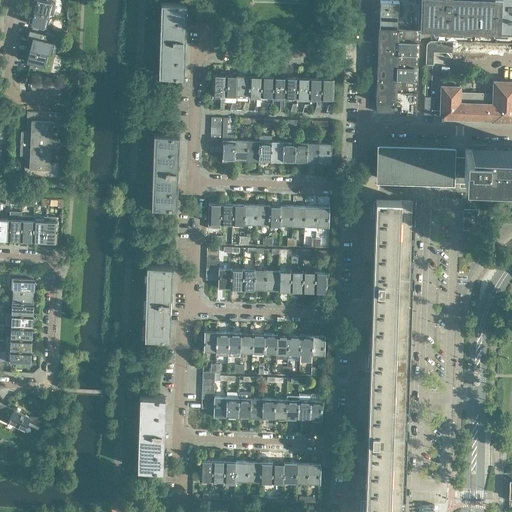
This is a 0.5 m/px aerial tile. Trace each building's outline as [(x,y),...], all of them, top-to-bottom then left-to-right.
[(46,0),(33,0),(31,10),(49,15),(52,2),(46,0)] [(380,0),(379,27),(398,28),(399,1),(388,0),(380,0)] [(511,0),(402,0),(401,27),(424,28),(511,31),(511,0)] [(187,33),(185,33),(186,3),(186,2),(185,2),(182,2),(181,2),(161,1),(159,74),(175,75),(183,75),(184,44),(187,44),(187,33)] [(46,26),(49,15),(31,10),(28,23),(33,24),(33,25),(34,25),(32,29),(32,30),(46,33),(47,27),(46,26)] [(416,113),(417,91),(419,29),(398,28),(379,27),(376,101),(376,102),(377,102),(394,103),(400,103),(400,112),(416,113)] [(44,38),(46,33),(32,30),(31,35),(32,36),(29,48),(47,52),(50,40),(44,38)] [(433,52),(446,52),(447,41),(432,41),(431,41),(430,41),(429,42),(428,42),(428,43),(427,43),(427,44),(427,45),(426,46),(426,64),(433,64),(433,52)] [(44,64),(47,52),(29,48),(26,61),(32,62),(30,67),(44,71),(45,65),(44,64)] [(260,99),(260,95),(261,76),(261,73),(257,73),(256,76),(249,76),(249,75),(248,98),(248,99),(260,99)] [(224,93),(225,74),(225,75),(214,75),(214,74),(213,74),(212,97),(221,97),(221,109),(224,109),(225,93),(224,93)] [(236,94),(237,75),(225,75),(225,74),(224,93),(225,93),(236,94)] [(284,96),(285,77),(285,76),(285,74),(283,74),(283,75),(281,75),(280,77),(273,77),(273,76),(272,95),(273,95),(273,99),(281,99),(281,111),(284,111),(285,96),(284,96)] [(297,77),(296,96),(296,100),(308,101),(308,96),(309,77),(309,74),(305,74),(304,78),(297,77)] [(248,98),(249,75),(249,76),(237,75),(236,94),(236,98),(248,98)] [(272,95),(273,76),(273,77),(261,76),(260,95),(272,95)] [(296,96),(297,77),(285,77),(284,96),(285,96),(296,96)] [(320,97),(321,78),(309,78),(309,77),(308,96),(320,97)] [(321,78),(320,97),(333,97),(333,98),(334,78),(333,78),(333,79),(321,78)] [(511,81),(494,80),(493,93),(459,92),(459,86),(441,85),(440,117),(492,119),(492,120),(511,120),(511,81)] [(433,114),(433,113),(434,96),(431,96),(431,82),(425,82),(424,114),(433,114)] [(394,112),(394,103),(377,102),(376,112),(394,112)] [(61,162),(54,162),(51,162),(51,151),(61,152),(62,138),(52,138),(52,127),(62,128),(63,112),(27,111),(26,131),(22,131),(20,155),(25,155),(24,168),(29,168),(29,175),(60,177),(61,162)] [(179,133),(173,133),(154,132),(151,205),(172,206),(176,206),(177,175),(179,175),(180,164),(178,164),(179,134),(179,133)] [(234,159),(235,140),(223,140),(223,139),(222,139),(222,145),(222,151),(222,159),(223,159),(223,158),(234,159)] [(246,160),(247,140),(247,141),(235,140),(234,159),(235,159),(246,159),(246,160)] [(258,160),(259,140),(259,141),(247,141),(247,140),(246,160),(247,160),(247,159),(258,159),(258,160)] [(270,160),(271,141),(259,141),(259,140),(258,160),(259,160),(259,159),(270,160)] [(282,161),(283,141),(283,142),(271,141),(270,160),(271,160),(282,160),(282,161)] [(294,161),(295,142),(283,142),(283,141),(282,161),(283,161),(283,160),(294,161)] [(306,162),(307,142),(307,143),(295,142),(294,161),(295,161),(306,161),(306,162)] [(318,162),(319,142),(319,143),(307,143),(307,142),(306,162),(307,162),(307,161),(318,161),(318,162)] [(319,142),(318,162),(319,162),(319,161),(330,162),(330,163),(331,163),(332,143),(331,143),(319,143),(319,142)] [(427,180),(427,179),(434,180),(435,180),(442,180),(443,180),(450,180),(451,180),(452,148),(451,148),(451,149),(444,148),(436,148),(428,148),(420,148),(420,147),(420,148),(412,147),(404,147),(396,147),(388,147),(388,146),(380,146),(378,178),(379,178),(386,178),(387,178),(394,178),(394,179),(395,179),(395,178),(402,179),(403,179),(410,179),(411,179),(411,178),(418,179),(419,179),(426,179),(426,180),(427,180)] [(511,150),(467,149),(465,149),(464,158),(465,158),(465,159),(464,159),(464,167),(464,181),(494,182),(494,181),(501,182),(502,182),(509,182),(511,182),(511,150)] [(408,307),(408,304),(408,300),(409,300),(409,299),(408,299),(409,290),(409,289),(408,289),(409,280),(409,279),(409,270),(410,270),(410,269),(409,269),(409,262),(410,262),(410,252),(410,245),(410,244),(411,235),(411,234),(411,227),(411,226),(411,217),(411,209),(412,209),(411,209),(412,200),(412,199),(411,199),(405,199),(404,199),(397,199),(392,199),(392,198),(378,198),(378,208),(378,207),(377,208),(378,208),(378,215),(377,215),(377,216),(378,216),(377,225),(377,226),(377,233),(377,234),(377,243),(376,243),(377,243),(376,251),(376,260),(376,261),(376,268),(375,268),(375,269),(376,269),(375,278),(375,279),(375,288),(375,289),(375,298),(374,298),(375,298),(375,306),(374,306),(375,306),(374,315),(374,316),(374,323),(374,324),(374,333),(373,333),(373,334),(374,334),(373,341),(373,351),(373,358),(372,358),(372,359),(373,360),(372,369),(372,376),(372,377),(372,386),(371,386),(371,387),(372,387),(372,394),(371,394),(371,395),(372,395),(371,404),(371,412),(371,421),(370,421),(370,422),(371,422),(370,429),(370,430),(370,439),(370,440),(370,449),(369,449),(369,450),(370,450),(369,459),(369,467),(369,476),(368,476),(368,477),(369,477),(368,484),(368,485),(368,494),(368,495),(368,502),(367,502),(367,503),(368,503),(367,511),(400,511),(401,504),(401,503),(402,496),(402,495),(402,486),(402,477),(403,470),(403,469),(403,460),(403,459),(403,451),(403,450),(403,441),(404,441),(404,440),(403,440),(403,433),(404,433),(404,430),(404,423),(404,413),(405,413),(404,413),(405,406),(405,405),(405,396),(405,395),(405,388),(405,387),(406,378),(405,378),(405,370),(406,370),(406,361),(406,360),(407,352),(407,343),(407,342),(407,335),(407,334),(407,325),(408,325),(408,324),(407,324),(408,317),(408,307)] [(220,222),(221,203),(209,203),(209,202),(208,202),(208,222),(209,221),(220,222)] [(232,223),(233,203),(233,204),(221,203),(220,222),(221,222),(232,222),(232,223)] [(244,223),(245,204),(233,204),(233,203),(232,223),(232,222),(244,223)] [(256,224),(257,204),(257,205),(245,204),(244,223),(256,223),(256,224)] [(268,224),(269,204),(269,205),(257,205),(257,204),(256,224),(256,223),(268,223),(268,224)] [(280,224),(281,205),(269,205),(269,204),(268,224),(268,223),(280,224)] [(292,225),(293,205),(293,206),(281,205),(280,224),(292,224),(292,225)] [(304,225),(305,206),(293,206),(293,205),(292,225),(292,224),(304,225)] [(316,226),(317,206),(317,207),(305,206),(304,225),(316,225),(316,226)] [(317,206),(316,226),(316,225),(328,226),(329,226),(329,206),(329,207),(317,207),(317,206)] [(463,229),(467,229),(477,229),(477,209),(463,209),(463,229)] [(0,236),(9,237),(10,218),(0,217),(0,236)] [(21,238),(22,219),(10,218),(9,237),(21,238)] [(33,238),(34,219),(22,219),(21,238),(33,238)] [(44,239),(45,220),(34,219),(33,238),(44,239)] [(58,220),(45,220),(44,239),(57,239),(58,220)] [(144,336),(161,337),(169,337),(170,306),(172,306),(173,295),(170,295),(171,265),(171,264),(170,264),(167,264),(166,264),(147,263),(144,336)] [(230,288),(231,268),(230,268),(230,269),(219,268),(218,268),(219,267),(218,267),(218,268),(218,274),(218,280),(218,287),(230,287),(230,288)] [(242,288),(243,268),(242,268),(242,269),(231,269),(231,268),(230,288),(230,287),(242,287),(242,288)] [(254,288),(255,269),(254,269),(243,269),(243,268),(242,288),(242,287),(254,288)] [(266,289),(267,269),(266,269),(266,270),(255,269),(254,288),(266,288),(266,289)] [(278,289),(279,270),(278,270),(267,270),(267,269),(266,289),(266,288),(278,289)] [(290,290),(291,270),(290,270),(290,271),(279,270),(278,289),(290,289),(290,290)] [(302,290),(303,270),(302,270),(302,271),(291,271),(291,270),(290,290),(290,289),(302,289),(302,290)] [(314,290),(315,271),(314,271),(303,271),(303,270),(302,290),(302,289),(314,290)] [(315,271),(314,290),(326,290),(326,291),(327,271),(326,271),(326,272),(315,271)] [(33,277),(33,272),(20,272),(20,277),(9,276),(9,289),(14,289),(14,288),(33,289),(33,277)] [(32,302),(33,289),(14,288),(14,289),(13,301),(32,302)] [(32,314),(32,302),(13,301),(13,313),(32,314)] [(31,326),(32,314),(13,313),(12,325),(31,326)] [(31,338),(31,326),(12,325),(12,337),(31,338)] [(216,351),(217,332),(216,332),(205,332),(205,331),(204,331),(203,351),(204,351),(204,350),(216,351)] [(228,352),(229,332),(228,332),(228,333),(217,332),(216,351),(228,351),(228,352)] [(240,352),(241,332),(240,332),(240,333),(229,333),(229,332),(228,352),(228,351),(240,351),(240,352)] [(252,352),(253,333),(252,333),(241,333),(241,332),(240,352),(240,351),(252,352)] [(264,353),(265,333),(264,333),(264,334),(253,333),(252,352),(264,352),(264,353)] [(276,353),(277,333),(276,333),(276,334),(265,334),(265,333),(264,353),(264,352),(276,353)] [(288,354),(289,334),(288,334),(277,334),(277,333),(276,353),(288,353),(288,354)] [(300,354),(301,334),(300,334),(300,335),(289,334),(288,354),(288,353),(300,353),(300,354)] [(312,354),(313,335),(312,335),(301,335),(301,334),(300,354),(300,353),(312,354)] [(313,335),(312,354),(324,354),(324,355),(325,355),(325,335),(324,335),(313,335)] [(31,338),(12,337),(7,337),(6,349),(11,349),(30,350),(31,338)] [(29,362),(30,350),(11,349),(11,361),(29,362)] [(164,395),(159,395),(140,394),(137,467),(158,468),(162,468),(163,437),(165,437),(165,436),(166,427),(166,426),(163,426),(164,395)] [(225,415),(226,396),(226,397),(214,396),(214,402),(213,408),(213,416),(213,415),(214,415),(225,415)] [(238,416),(238,397),(226,397),(226,396),(225,415),(225,416),(226,416),(226,415),(237,416),(238,416)] [(250,417),(250,397),(250,398),(238,397),(238,416),(249,416),(249,417),(250,417)] [(262,417),(262,398),(250,398),(250,397),(250,417),(250,416),(261,417),(262,417)] [(274,418),(274,398),(274,399),(262,398),(262,417),(273,417),(273,418),(274,418)] [(286,418),(286,398),(286,399),(274,399),(274,398),(274,418),(274,417),(285,418),(286,418)] [(298,419),(298,399),(298,400),(286,399),(286,398),(286,418),(297,418),(297,419),(298,419)] [(310,419),(310,399),(310,400),(298,400),(298,399),(298,419),(298,418),(309,418),(309,419),(310,419)] [(310,399),(310,419),(310,418),(321,419),(322,419),(322,420),(323,400),(322,400),(310,400),(310,399)] [(0,403),(0,402),(0,416),(0,417),(0,416),(0,419),(7,423),(8,421),(25,428),(28,421),(40,426),(41,416),(30,416),(29,417),(19,412),(21,408),(18,407),(16,410),(5,405),(0,403)] [(211,479),(212,460),(200,460),(200,459),(199,459),(199,479),(199,478),(211,479)] [(223,480),(224,460),(224,461),(212,460),(211,479),(212,479),(223,479),(223,480)] [(235,480),(236,460),(236,461),(224,461),(224,460),(223,480),(224,480),(224,479),(235,479),(235,480)] [(248,480),(248,461),(236,461),(236,460),(235,480),(236,480),(236,479),(247,480),(248,480)] [(260,481),(260,461),(260,462),(248,461),(248,480),(259,480),(259,481),(260,481)] [(272,481),(272,462),(260,462),(260,461),(260,481),(260,480),(271,481),(272,481)] [(284,482),(284,462),(284,463),(272,462),(272,481),(283,481),(283,482),(284,482)] [(296,482),(296,463),(284,463),(284,462),(284,482),(284,481),(295,482),(296,482)] [(308,483),(308,463),(308,464),(296,463),(296,482),(307,482),(307,483),(308,483)] [(308,463),(308,483),(308,482),(319,482),(319,483),(320,483),(321,463),(320,463),(320,464),(308,464),(308,463)]
